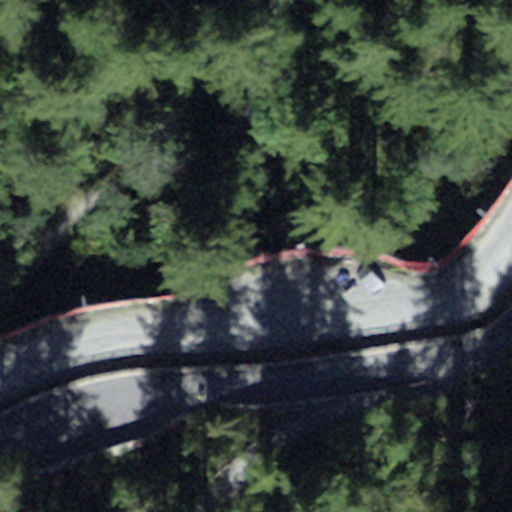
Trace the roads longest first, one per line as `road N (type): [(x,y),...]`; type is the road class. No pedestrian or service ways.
road 1 (track): [(511,234),(447,287),(116,334),(0,372)]
road 2 (track): [(0,424),(112,383),(410,364)]
